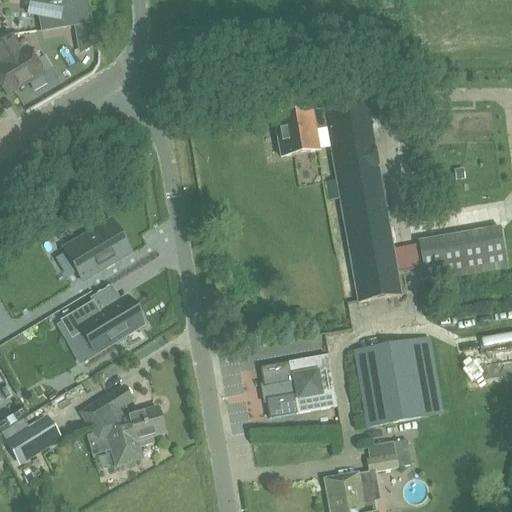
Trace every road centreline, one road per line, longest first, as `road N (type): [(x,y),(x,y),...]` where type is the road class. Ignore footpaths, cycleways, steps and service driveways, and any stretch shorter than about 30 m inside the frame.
road 1 (residential): [(116,79),(148,112),(164,150),(230,511)]
road 2 (unclassified): [(0,147),(116,79)]
